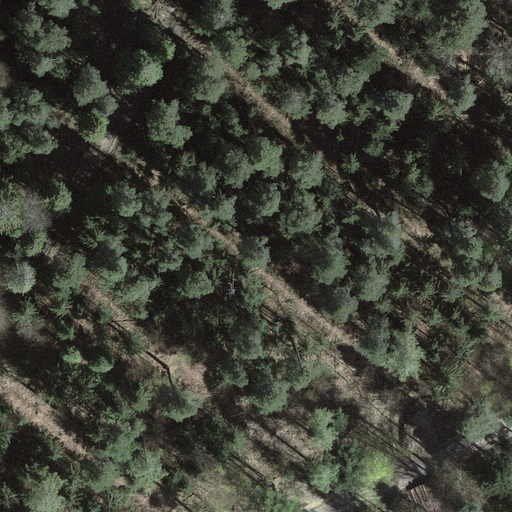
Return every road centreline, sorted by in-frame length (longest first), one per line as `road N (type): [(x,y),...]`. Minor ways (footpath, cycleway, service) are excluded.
road 1 (track): [(196,0),(0,320)]
road 2 (track): [(511,417),(326,511)]
